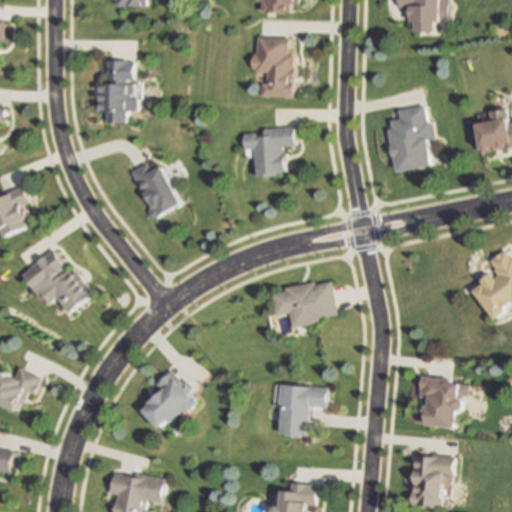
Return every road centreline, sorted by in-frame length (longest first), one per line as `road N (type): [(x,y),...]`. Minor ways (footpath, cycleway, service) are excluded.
road 1 (residential): [(343,0),(342,149),(378,344),(363,511)]
road 2 (residential): [(285,245),(221,268),(144,320),(78,420),(53,511)]
road 3 (residential): [(163,302),(93,217),(59,154),(50,0)]
road 4 (residential): [(432,215),(307,234),(285,245)]
road 5 (residential): [(285,245),(364,237),(432,215)]
